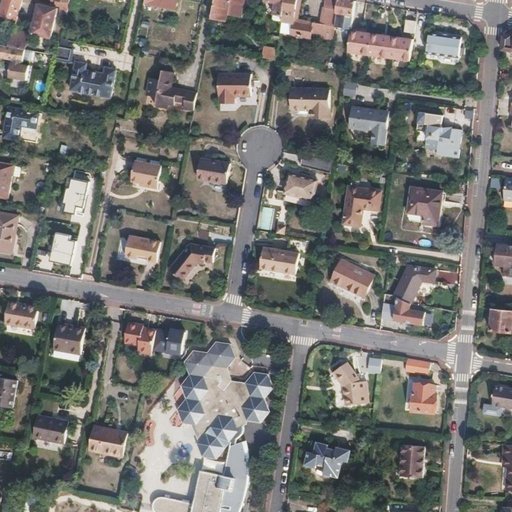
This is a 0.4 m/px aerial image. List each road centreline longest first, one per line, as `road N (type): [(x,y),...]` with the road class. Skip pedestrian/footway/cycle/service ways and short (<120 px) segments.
road 1 (residential): [(496,13),(465,360)]
road 2 (residential): [(0,274),(233,316)]
road 3 (residential): [(277,511),(307,331)]
road 4 (residential): [(261,151),(233,316)]
road 5 (residential): [(307,331),(465,360)]
road 6 (residential): [(465,360),(453,511)]
